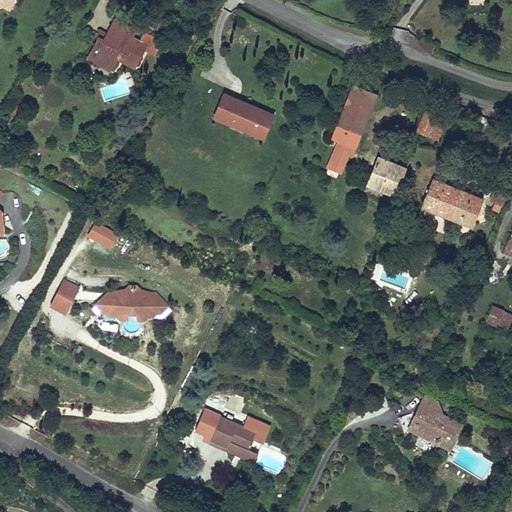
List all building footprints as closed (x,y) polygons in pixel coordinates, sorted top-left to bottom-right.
[(115,38),(123,23),(116,19),(108,34),(115,38)] [(151,48),(135,39),(139,32),(123,23),(115,38),(108,34),(105,39),(100,36),(92,51),(104,57),(100,64),(113,71),(118,62),(121,57),(141,67),(151,48)] [(104,57),(92,51),(89,58),(100,64),(104,57)] [(121,57),(118,62),(138,72),(141,67),(121,57)] [(351,85),(333,125),(358,135),(375,95),(351,85)] [(262,138),(271,116),(224,95),(215,117),(232,124),(234,119),(243,123),(240,128),(262,138)] [(416,132),(419,133),(427,137),(440,104),(428,100),(416,132)] [(240,128),(243,123),(234,119),(232,124),(240,128)] [(348,158),(358,135),(333,125),(324,148),(334,152),(327,168),(338,172),(345,157),(348,158)] [(366,184),(393,195),(404,168),(377,157),(366,184)] [(484,201),(433,181),(424,205),(475,225),(484,201)] [(0,201),(9,188),(0,182),(0,229),(12,227),(9,208),(0,208),(0,201)] [(123,234),(101,222),(94,234),(116,246),(123,234)] [(55,303),(69,311),(81,290),(79,289),(81,286),(68,279),(55,303)] [(128,291),(114,291),(114,298),(117,298),(117,304),(110,308),(115,313),(120,313),(124,313),(127,310),(132,310),(132,312),(139,312),(147,312),(147,315),(152,315),(157,316),(157,313),(162,314),(172,305),(164,294),(149,293),(149,289),(145,289),(142,285),(137,285),(133,289),(128,288),(128,291)] [(114,298),(114,291),(99,303),(106,312),(110,308),(117,304),(117,298),(114,298)] [(492,322),(500,308),(490,303),(482,316),(492,322)] [(127,310),(124,313),(120,313),(124,318),(129,318),(133,315),(138,315),(141,319),(147,319),(152,315),(147,315),(147,312),(139,312),(132,312),(132,310),(127,310)] [(437,400),(439,396),(426,390),(417,407),(437,400)] [(463,422),(442,411),(437,400),(417,407),(414,408),(417,416),(414,418),(420,431),(434,438),(440,436),(443,443),(455,439),(453,434),(458,433),(463,422)] [(417,416),(414,408),(408,425),(420,431),(414,418),(417,416)] [(250,448),(256,433),(221,420),(213,440),(228,446),(230,440),(250,448)] [(228,446),(213,440),(211,446),(226,451),(228,446)] [(254,462),(258,451),(250,448),(230,440),(228,446),(226,451),(254,462)]
